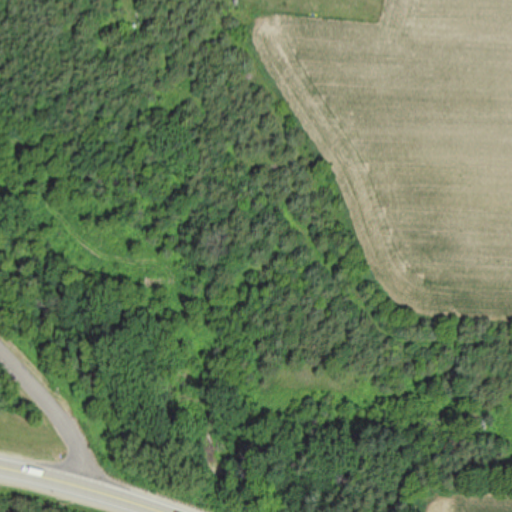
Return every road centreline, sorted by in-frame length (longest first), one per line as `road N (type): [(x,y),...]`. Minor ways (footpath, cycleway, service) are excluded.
road 1 (residential): [(100,491),(43,398),(0,347)]
road 2 (trunk): [(0,468),(154,511)]
